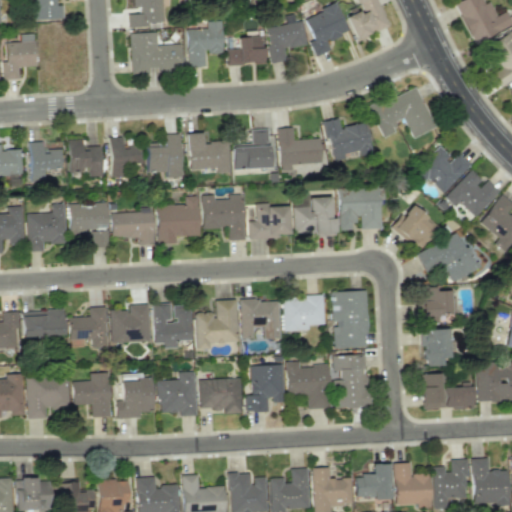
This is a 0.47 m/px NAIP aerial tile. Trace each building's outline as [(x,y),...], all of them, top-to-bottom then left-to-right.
[(60,18),(59,0),(30,0),(31,19),(60,18)] [(130,0),(131,11),(126,11),(126,26),(146,26),(146,22),(161,22),(160,0),(130,0)] [(385,25),(374,0),(351,0),(355,7),(342,13),(353,39),(385,25)] [(510,24),(503,11),(494,15),(486,0),(481,3),(479,0),(456,0),(451,3),(472,43),(510,24)] [(345,32),(333,4),(301,17),(310,40),(306,41),(312,56),(328,50),(324,41),(345,32)] [(219,53),(218,20),(203,21),(203,28),(183,29),(184,66),(203,65),(202,53),(219,53)] [(283,60),(281,48),(302,44),(299,21),(262,26),(268,62),(283,60)] [(511,75),(511,32),(511,30),(486,41),(499,70),(497,71),(501,80),(511,75)] [(128,73),(146,73),(146,70),(179,69),(178,43),(154,44),(154,32),(127,33),(128,73)] [(33,66),(32,34),(17,34),(17,41),(0,41),(0,56),(1,79),(16,78),(15,66),(33,66)] [(259,35),(235,36),(236,48),(223,49),(224,64),(260,63),(259,35)] [(432,127),(413,86),(366,108),(379,137),(394,130),(390,122),(400,117),(409,137),(432,127)] [(363,122),(337,126),(335,118),(318,121),(321,139),(326,138),(330,161),(342,159),(341,153),(355,151),(356,155),(368,153),(363,122)] [(290,139),(289,127),(274,127),(276,170),(288,169),(288,164),(318,162),(316,138),(290,139)] [(265,128),(248,129),(248,144),(229,145),(230,168),(267,167),(265,128)] [(185,169),(213,168),(213,173),(226,172),(225,141),(199,142),(199,132),(184,132),(185,169)] [(143,144),(145,172),(163,171),(163,177),(178,177),(176,133),(161,134),(162,143),(143,144)] [(138,161),(138,145),(119,145),(119,136),(106,137),(107,176),(124,176),(124,162),(138,161)] [(65,139),(66,170),(85,169),(85,176),(98,176),(97,145),(80,146),(80,138),(65,139)] [(58,149),(40,149),(39,141),(25,141),(27,181),(41,180),(41,168),(58,167),(58,149)] [(440,192),(467,164),(453,152),(448,157),(436,146),(411,173),(420,181),(423,177),(440,192)] [(18,149),(0,149),(0,174),(19,175),(18,149)] [(471,216),(495,191),(482,178),(480,181),(467,169),(441,196),(451,206),(456,202),(471,216)] [(376,228),(375,186),(335,188),(336,230),(353,230),(353,229),(376,228)] [(241,239),(239,193),(224,194),(224,198),(211,199),(211,194),(197,194),(198,228),(224,227),(224,240),(241,239)] [(475,223),(494,236),(490,242),(502,251),(511,236),(511,217),(504,212),(511,203),(497,193),(475,223)] [(152,204),(153,243),(172,242),(172,236),(195,235),(194,195),(181,196),(181,203),(152,204)] [(290,233),(311,233),(311,237),(332,236),(332,218),(328,218),(327,196),(305,197),(305,206),(296,206),(296,203),(289,203),(290,233)] [(66,231),(103,230),(102,201),(64,203),(66,231)] [(245,221),(245,239),(278,237),(278,234),(286,234),(285,205),(265,206),(264,202),(252,203),(252,220),(245,221)] [(22,213),(24,251),(40,251),(39,243),(61,242),(60,203),(47,203),(47,212),(22,213)] [(387,228),(404,241),(406,237),(419,247),(435,226),(406,203),(387,228)] [(0,213),(0,242),(20,241),(18,206),(3,206),(3,213),(0,213)] [(149,244),(149,206),(136,207),(136,212),(107,212),(107,237),(134,236),(134,245),(149,244)] [(413,252),(422,272),(438,265),(446,282),(473,269),(456,232),(413,252)] [(448,314),(448,289),(433,290),(432,287),(417,287),(418,322),(437,321),(437,315),(448,314)] [(328,291),(330,348),(364,347),(362,290),(328,291)] [(320,323),(319,295),(278,297),(280,331),(305,330),(305,323),(320,323)] [(191,312),(192,348),(206,348),(206,342),(234,341),(232,299),(210,300),(211,311),(191,312)] [(275,299),(236,300),(237,338),(250,338),(249,327),(260,327),(260,338),(276,337),(275,299)] [(145,341),(144,303),(124,304),(124,309),(106,309),(107,342),(145,341)] [(188,340),(187,305),(170,305),(170,321),(167,321),(167,303),(148,303),(150,343),(160,343),(160,348),(175,347),(174,340),(188,340)] [(103,347),(102,306),(85,306),(85,316),(65,317),(66,347),(80,346),(79,339),(87,339),(88,347),(103,347)] [(18,336),(60,335),(60,310),(18,311),(18,336)] [(0,348),(14,348),(13,311),(0,311),(0,348)] [(511,313),(509,312),(500,345),(511,348),(511,313)] [(417,329),(418,346),(422,346),(423,366),(439,365),(439,357),(446,357),(445,329),(417,329)] [(364,355),(329,355),(329,370),(335,370),(335,379),(331,379),(331,407),(364,407),(364,355)] [(324,364),(296,365),(295,361),(282,362),(283,393),(303,392),(304,408),(326,407),(324,364)] [(511,370),(510,371),(510,361),(472,363),(474,402),(511,400),(511,370)] [(241,411),(266,411),(266,402),(280,401),(279,364),(246,364),(246,394),(241,394),(241,411)] [(191,371),(175,372),(175,379),(154,380),(154,412),(176,412),(176,415),(192,415),(191,371)] [(69,405),(87,404),(88,417),(106,416),(105,372),(85,372),(86,380),(68,381),(69,405)] [(470,406),(469,386),(437,387),(437,372),(418,373),(419,408),(470,406)] [(0,410),(8,410),(8,415),(19,415),(18,373),(1,373),(1,378),(0,377),(0,410)] [(23,418),(42,417),(42,408),(65,407),(64,374),(21,376),(23,418)] [(195,379),(196,409),(220,408),(220,413),(238,412),(237,377),(195,379)] [(118,400),(111,400),(112,417),(136,417),(136,411),(149,411),(148,378),(117,379),(118,400)] [(467,458),(468,506),(505,505),(504,469),(484,469),(484,458),(467,458)] [(463,459),(444,459),(445,466),(428,466),(430,508),(443,508),(442,497),(464,497),(463,459)] [(425,474),(406,474),(406,462),(389,463),(391,504),(414,503),(414,507),(426,506),(425,474)] [(351,475),(352,498),(387,497),(386,463),(369,463),(369,474),(351,475)] [(309,511),(326,511),(326,506),(348,505),(347,477),(326,478),(325,466),(308,467),(309,511)] [(305,508),(304,468),(287,468),(287,479),(266,480),(267,511),(281,511),(282,508),(305,508)] [(262,476),(248,477),(248,472),(225,473),(225,511),(247,511),(264,510),(262,476)] [(178,474),(179,511),(221,511),(220,485),(194,486),(194,474),(178,474)] [(133,511),(174,511),(174,484),(151,485),(151,476),(132,477),(133,511)] [(0,511),(9,511),(8,477),(0,477),(0,511)] [(12,510),(48,509),(47,480),(34,480),(34,478),(11,478),(12,510)] [(94,511),(123,511),(122,479),(93,480),(94,511)] [(59,511),(72,511),(83,511),(83,500),(89,500),(89,489),(77,489),(76,480),(53,481),(53,499),(59,499),(59,511)]
